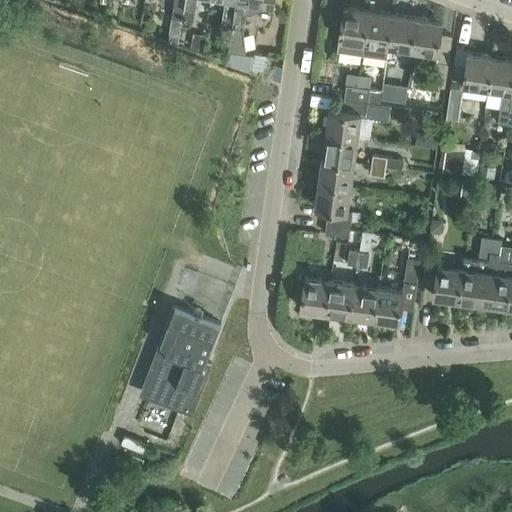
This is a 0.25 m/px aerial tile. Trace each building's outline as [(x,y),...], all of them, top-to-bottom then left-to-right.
[(175,0),(172,16),(168,40),(179,44),(183,18),(186,0),(175,0)] [(186,0),(183,18),(194,20),(197,0),(186,0)] [(226,0),(222,24),(233,27),(237,0),(226,0)] [(237,0),(233,27),(227,61),(252,70),(254,54),(247,53),(244,28),(247,12),(251,13),(262,6),(273,8),(273,9),(274,0),(237,0)] [(340,38),(338,49),(363,53),(370,9),(345,5),(340,38)] [(370,9),(363,53),(388,57),(389,45),(394,13),(370,9)] [(414,48),(418,16),(394,13),(389,45),(414,48)] [(418,16),(414,48),(439,52),(443,20),(418,16)] [(194,32),(192,47),(204,49),(206,34),(194,32)] [(489,87),(494,55),(469,51),(467,65),(455,63),(451,87),(465,89),(465,83),(489,87)] [(509,123),(511,100),(511,57),(494,55),(489,87),(503,89),(501,107),(499,122),(509,123)] [(433,84),(446,86),(449,62),(436,60),(433,84)] [(359,85),(360,75),(349,74),(348,84),(359,85)] [(360,75),(359,85),(371,87),(372,87),(373,77),(360,75)] [(382,97),(406,101),(409,85),(385,81),(382,97)] [(347,84),(345,97),(368,101),(369,101),(370,96),(371,88),(347,84)] [(370,96),(369,101),(381,102),(383,89),(372,87),(371,87),(371,88),(370,96)] [(432,87),(431,100),(442,102),(444,89),(432,87)] [(327,132),(359,137),(362,113),(367,113),(366,115),(370,115),(370,116),(390,119),(392,104),(381,102),(369,101),(368,101),(345,97),(343,109),(330,107),(327,132)] [(417,131),(415,144),(437,147),(439,134),(417,131)] [(323,156),(355,161),(359,137),(327,132),(323,156)] [(442,147),(438,171),(462,174),(465,151),(442,147)] [(372,163),(387,165),(389,156),(374,154),(372,163)] [(320,180),(352,185),(355,161),(323,156),(320,180)] [(389,156),(387,165),(403,168),(404,158),(389,156)] [(387,165),(372,163),(371,173),(386,176),(387,165)] [(481,165),(479,177),(495,179),(496,167),(481,165)] [(352,185),(320,180),(316,205),(329,207),(327,219),(352,223),(352,220),(361,221),(362,211),(353,210),(348,209),(352,185)] [(463,182),(461,196),(472,197),(474,184),(474,183),(463,182)] [(474,184),(472,197),(483,199),(485,186),(474,184)] [(326,232),(350,236),(352,223),(327,219),(326,232)] [(484,302),(493,237),(483,236),(479,258),(465,256),(464,267),(459,299),(484,302)] [(493,237),(484,302),(508,305),(511,277),(511,273),(511,271),(511,244),(502,244),(503,238),(493,237)] [(348,263),(358,264),(360,250),(350,248),(348,263)] [(368,266),(370,251),(360,250),(358,264),(368,266)] [(379,285),(375,318),(400,321),(402,306),(415,308),(422,258),(408,256),(404,289),(379,285)] [(428,257),(425,282),(436,283),(434,295),(459,299),(464,267),(455,265),(455,261),(428,257)] [(326,311),(331,279),(306,275),(301,308),(326,311)] [(331,279),(326,311),(351,314),(355,282),(331,279)] [(355,282),(351,314),(375,318),(379,285),(355,282)] [(140,393),(193,413),(213,361),(208,360),(223,323),(174,304),(140,393)] [(125,419),(122,429),(145,438),(149,428),(125,419)] [(116,443),(114,453),(137,460),(140,449),(116,443)]
